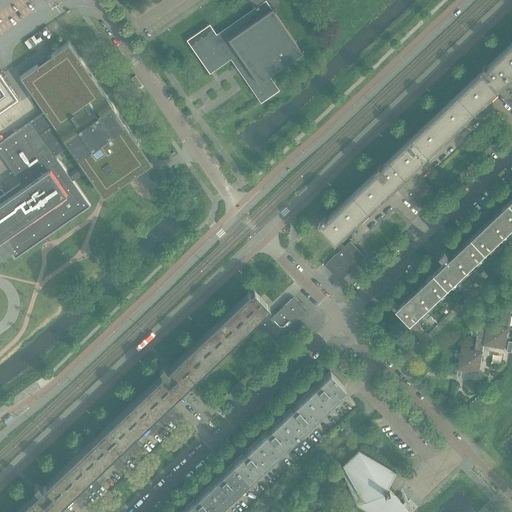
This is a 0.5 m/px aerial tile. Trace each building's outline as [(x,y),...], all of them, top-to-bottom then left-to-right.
[(238,69),(240,72),(261,102),(279,89),(269,74),(302,52),(271,8),(270,7),(278,2),(277,0),(249,0),(255,8),(217,34),(209,23),(186,40),(209,73),(230,58),(238,69)] [(379,168),(327,217),(326,216),(320,221),(319,223),(338,242),(399,184),(501,87),(511,76),(511,42),(487,66),(486,64),(482,67),(484,69),(382,165),(381,164),(377,167),(379,168)] [(0,258),(10,251),(15,258),(90,206),(73,181),(86,173),(102,197),(132,177),(144,168),(150,164),(138,146),(117,114),(107,100),(85,67),(84,68),(73,54),(67,44),(20,77),(42,111),(0,141),(0,152),(21,182),(0,196),(0,109),(17,98),(0,76),(0,258)] [(511,197),(492,217),(489,214),(483,220),(486,223),(455,252),(452,249),(449,251),(446,248),(442,252),(445,256),(442,258),(445,261),(417,288),(414,285),(408,291),(411,294),(398,306),(412,321),(511,226),(511,197)] [(363,257),(353,246),(349,242),(327,263),(330,267),(340,278),(363,257)] [(156,370),(152,374),(158,380),(36,496),(30,489),(27,492),(33,499),(19,511),(52,511),(56,508),(59,506),(62,503),(179,392),(183,388),(184,387),(269,307),(254,290),(252,292),(249,288),(245,292),(249,295),(162,377),(156,370)] [(283,333),(305,312),(292,298),(270,319),(283,333)] [(511,305),(511,301),(505,300),(500,326),(487,324),(487,326),(479,325),(475,350),(462,348),(458,370),(462,371),(479,374),(484,345),(505,349),(509,327),(508,327),(511,305)] [(212,511),(344,387),(329,371),(319,381),(316,378),(312,381),(315,384),(295,404),(292,400),(288,404),(291,407),(270,427),(267,424),(264,427),(266,430),(246,449),(243,447),(239,450),(242,453),(222,473),(219,470),(215,473),(218,476),(197,495),(195,493),(191,496),(193,499),(180,511),(212,511)] [(184,387),(179,392),(189,403),(194,398),(184,387)] [(357,506),(367,511),(410,511),(386,486),(395,473),(357,449),(343,464),(346,469),(342,472),(357,506)] [(59,506),(56,508),(59,511),(69,511),(62,503),(59,506)]
